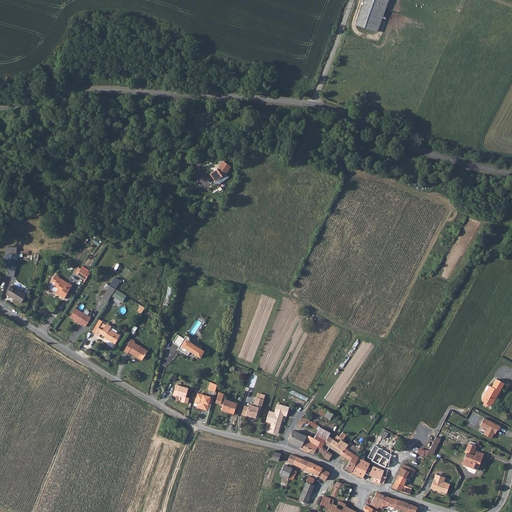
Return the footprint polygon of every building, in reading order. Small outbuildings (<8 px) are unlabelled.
[(387,0),(363,0),(354,26),(376,34),(387,0)] [(223,160),(218,166),(209,173),(214,180),(225,173),(225,172),(230,166),(223,160)] [(2,268),(8,269),(10,254),(5,254),(2,268)] [(82,267),(78,275),(87,280),(91,273),(82,267)] [(56,275),(51,283),(55,285),(54,287),(58,289),(56,293),(59,296),(61,293),(67,296),(73,286),(59,278),(60,277),(56,275)] [(18,289),(20,287),(15,284),(8,294),(22,303),(27,295),(18,289)] [(111,285),(103,298),(108,302),(116,289),(111,285)] [(92,317),(76,308),(71,317),(86,327),(92,317)] [(95,332),(99,335),(101,332),(106,335),(105,337),(115,344),(121,335),(110,329),(111,325),(107,323),(103,328),(99,326),(96,331),(95,332)] [(126,333),(132,336),(136,327),(130,324),(126,333)] [(172,343),(179,347),(182,349),(181,351),(187,356),(189,353),(199,359),(202,354),(192,348),(193,347),(187,340),(188,338),(185,337),(183,339),(177,336),(172,343)] [(136,341),(133,339),(125,351),(129,353),(130,352),(138,357),(139,356),(144,359),(149,350),(135,342),(136,341)] [(484,402),(487,403),(489,405),(494,403),(495,400),(493,400),(498,391),(499,392),(505,383),(496,378),(492,386),(489,385),(483,397),(484,402)] [(213,392),(216,385),(208,383),(206,390),(213,392)] [(186,388),(174,385),(171,396),(175,397),(176,396),(181,398),(180,402),(186,404),(188,399),(184,398),(186,388)] [(222,399),(223,394),(218,393),(215,402),(223,405),(221,410),(233,414),(237,404),(222,399)] [(208,401),(209,397),(199,395),(196,403),(199,404),(198,408),(207,410),(209,404),(210,401),(208,401)] [(258,414),(263,400),(255,398),(252,407),(249,406),(249,408),(243,407),(241,415),(245,417),(245,416),(254,419),(256,414),(258,414)] [(313,411),(329,420),(333,414),(316,405),(313,411)] [(307,422),(309,424),(311,421),(302,416),(297,425),(301,427),(304,423),(305,424),(307,422)] [(498,430),(499,426),(483,417),(479,425),(486,428),(483,434),(491,437),(493,433),(494,433),(496,429),(498,430)] [(328,436),(331,432),(327,429),(320,426),(313,438),(320,442),(315,451),(319,453),(324,443),(328,436)] [(320,442),(313,438),(309,435),(308,437),(294,430),(293,430),(288,441),(300,447),(300,449),(307,452),(307,451),(314,454),(315,451),(320,442)] [(338,435),(333,439),(329,446),(329,447),(340,454),(348,445),(342,440),(342,439),(338,435)] [(328,436),(324,443),(329,446),(333,439),(328,436)] [(432,456),(441,438),(437,436),(427,455),(432,456)] [(340,454),(350,461),(352,458),(359,449),(350,442),(348,445),(340,454)] [(318,454),(323,457),(327,451),(329,447),(329,446),(324,443),(319,453),(318,454)] [(472,455),(476,446),(469,443),(465,452),(467,453),(463,464),(478,470),(484,454),(477,451),(475,456),(472,455)] [(372,460),(385,467),(389,459),(386,458),(389,453),(375,445),(368,456),(365,455),(363,459),(366,461),(368,457),(372,459),(372,460)] [(332,454),(327,451),(323,457),(329,460),(332,454)] [(279,461),(281,453),(273,452),(271,459),(279,461)] [(300,467),(300,468),(306,470),(309,461),(290,454),(287,462),(300,467)] [(355,464),(355,465),(360,468),(356,475),(362,478),(365,473),(368,467),(370,463),(366,461),(363,459),(359,457),(357,460),(355,464)] [(357,460),(352,458),(350,461),(348,464),(345,469),(352,472),(355,465),(355,464),(357,460)] [(309,461),(306,470),(307,470),(312,473),(318,475),(323,467),(318,465),(314,463),(309,461)] [(288,478),(292,468),(285,465),(280,475),(288,478)] [(356,475),(360,468),(355,465),(352,472),(356,475)] [(383,470),(373,466),(372,469),(370,475),(375,476),(373,481),(379,483),(379,482),(383,484),(385,477),(382,475),(383,470)] [(299,470),(293,467),(292,468),(288,478),(299,483),(300,480),(304,473),(299,470)] [(322,478),(325,480),(330,472),(323,467),(318,475),(322,478)] [(414,469),(411,467),(409,471),(402,467),(395,481),(403,485),(412,488),(413,485),(405,482),(408,478),(407,478),(409,472),(412,473),(414,469)] [(304,473),(300,480),(303,481),(301,485),(304,486),(304,487),(307,482),(310,476),(304,473)] [(370,475),(365,473),(362,478),(361,479),(372,483),(373,481),(375,476),(370,475)] [(444,476),(434,473),(433,478),(448,484),(448,483),(442,481),(444,476)] [(315,479),(310,476),(307,482),(311,484),(315,479)] [(448,484),(433,478),(429,487),(438,490),(438,489),(446,492),(448,484)] [(344,484),(336,481),(335,487),(340,488),(342,489),(344,484)] [(403,485),(395,481),(392,487),(401,491),(403,485)] [(340,497),(344,497),(347,492),(350,485),(345,483),(344,484),(342,489),(343,490),(340,497)] [(401,491),(410,494),(411,491),(412,488),(403,485),(401,491)] [(309,497),(312,490),(304,487),(304,486),(301,494),(309,497)] [(336,497),(336,495),(340,488),(335,487),(332,495),(336,497)] [(384,495),(376,492),(373,500),(380,503),(384,495)] [(299,500),(307,503),(309,497),(301,494),(299,500)] [(331,498),(324,495),(320,504),(328,507),(330,503),(331,498)] [(377,509),(378,510),(380,511),(381,508),(382,508),(384,505),(388,506),(388,505),(399,510),(400,509),(405,511),(407,511),(408,511),(409,511),(414,511),(417,507),(411,504),(410,504),(403,501),(391,498),(384,495),(380,503),(380,504),(377,509)] [(337,505),(333,503),(329,511),(350,511),(352,509),(345,506),(346,504),(343,502),(340,501),(339,500),(337,505)] [(373,500),(370,505),(377,509),(380,504),(380,503),(373,500)]
